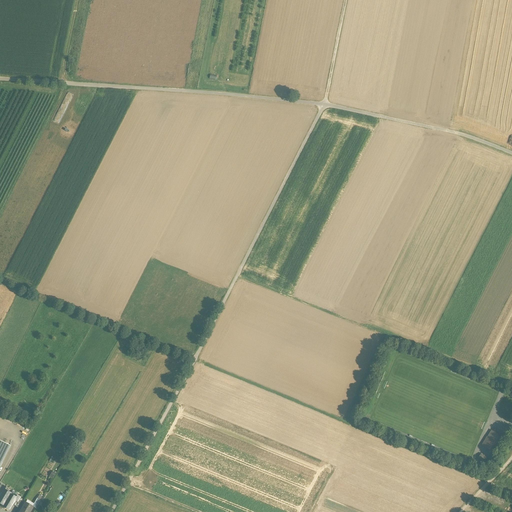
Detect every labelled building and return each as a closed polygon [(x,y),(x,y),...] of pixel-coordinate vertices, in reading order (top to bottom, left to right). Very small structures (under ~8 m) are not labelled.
[(498,435),(492,431),(491,431),(492,431),(488,437),(487,437),(490,439),(485,447),(495,454),(504,440),(498,436),(498,435)] [(0,441),(0,467),(10,446),(0,441)] [(5,488),(3,486),(2,487),(0,491),(2,492),(0,495),(1,496),(0,496),(0,503),(3,506),(10,495),(11,494),(4,490),(5,488)] [(10,495),(3,506),(9,510),(13,505),(13,504),(15,501),(18,502),(20,499),(20,498),(17,496),(16,498),(10,495)] [(20,499),(18,502),(15,501),(13,504),(13,505),(18,508),(22,500),(20,499)]
